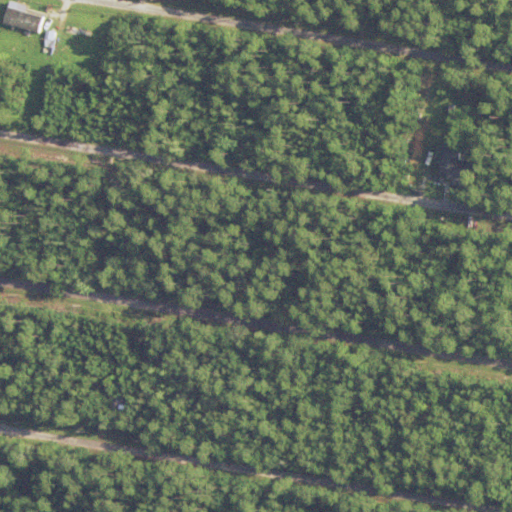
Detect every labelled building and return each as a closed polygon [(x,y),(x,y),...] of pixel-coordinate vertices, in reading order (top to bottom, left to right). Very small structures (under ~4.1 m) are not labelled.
[(7,26),(11,11),(46,21),(42,37),(7,26)] [(88,29),(87,31),(80,29),(80,27),(74,26),(75,21),(95,26),(94,30),(88,29)] [(47,41),(49,32),(57,34),(56,43),(47,41)] [(474,162),(458,160),(460,146),(443,143),(438,177),(471,182),(474,162)] [(102,240),(104,229),(112,230),(112,233),(119,234),(117,242),(102,240)] [(100,383),(103,370),(116,373),(113,386),(100,383)] [(109,410),(113,390),(138,394),(134,415),(109,410)]
